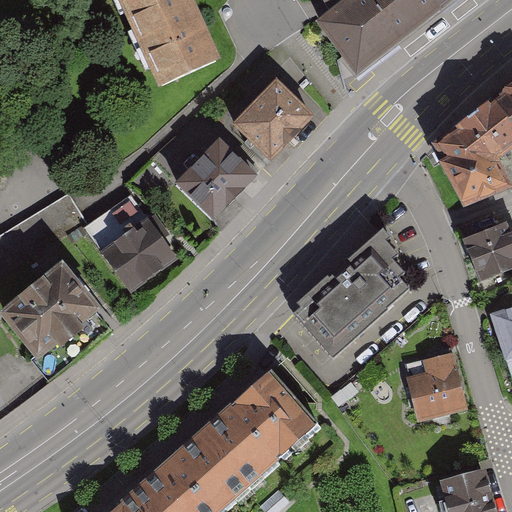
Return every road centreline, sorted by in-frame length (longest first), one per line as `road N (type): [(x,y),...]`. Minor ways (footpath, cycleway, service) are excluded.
road 1 (primary): [(0,485),(167,353),(372,142)]
road 2 (residential): [(372,142),(405,174),(433,221),(504,453)]
road 3 (primary): [(372,142),(511,20)]
